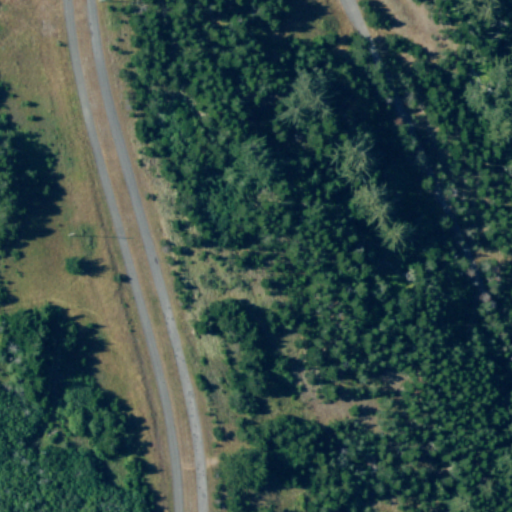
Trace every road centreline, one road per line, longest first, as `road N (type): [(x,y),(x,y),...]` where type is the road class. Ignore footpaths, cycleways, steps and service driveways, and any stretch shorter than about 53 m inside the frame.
road 1 (residential): [(93,0),(114,117),(179,342),(205,511),(183,506),(172,411),(79,82),(69,0)]
road 2 (residential): [(511,345),(349,0)]
